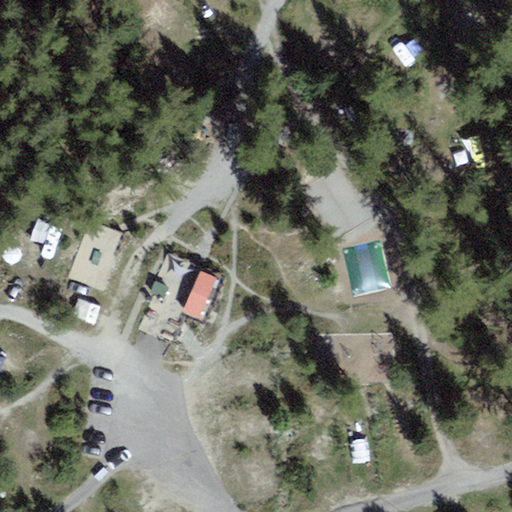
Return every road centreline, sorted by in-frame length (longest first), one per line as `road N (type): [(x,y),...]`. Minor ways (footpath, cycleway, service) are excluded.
road 1 (track): [(280,0),(239,76),(228,165),(216,182)]
road 2 (track): [(101,354),(127,275),(180,214)]
